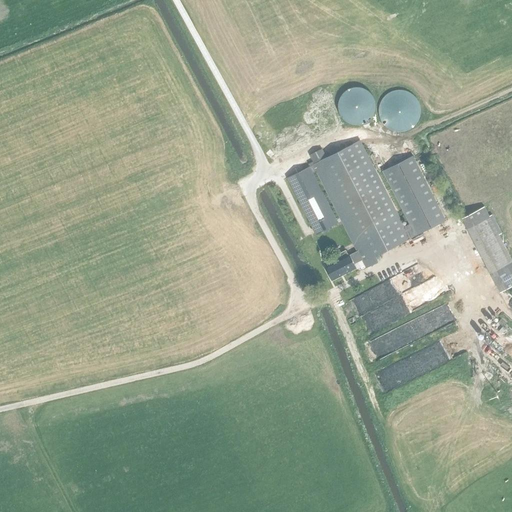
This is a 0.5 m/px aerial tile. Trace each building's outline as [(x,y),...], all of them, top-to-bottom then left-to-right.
[(298,15),(294,17),(292,14),(282,19),(284,22),(260,34),(258,31),(249,36),(250,39),(246,41),(302,153),(354,127),(298,15)] [(420,127),(416,90),(382,93),(385,130),(420,127)] [(403,227),(359,141),(287,178),(315,234),(338,222),(314,173),(317,171),(359,254),(350,258),(348,254),(324,267),(331,281),(355,269),(353,265),(362,260),(364,262),(445,221),(413,156),(384,170),(411,223),(403,227)] [(490,274),(511,262),(511,261),(489,217),(467,228),(490,274)] [(506,272),(496,276),(498,280),(508,276),(506,272)] [(400,299),(402,304),(413,298),(410,293),(400,299)] [(467,319),(461,300),(428,310),(433,329),(467,319)]
